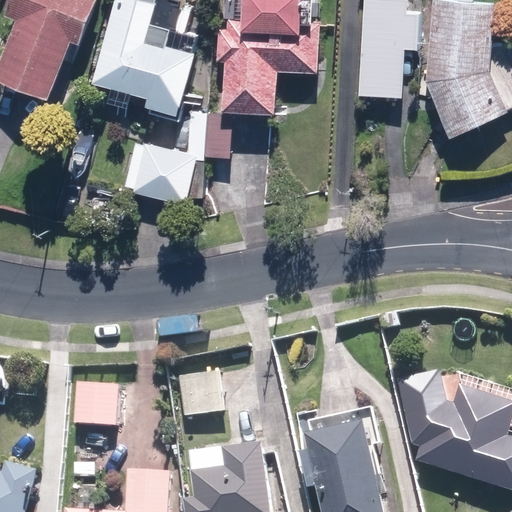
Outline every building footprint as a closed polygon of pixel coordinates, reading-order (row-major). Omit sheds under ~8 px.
[(9,0),(4,16),(21,22),(0,76),(0,81),(49,99),(71,41),(83,45),(99,0),(9,0)] [(115,0),(92,82),(149,98),(147,107),(179,116),(197,56),(166,47),(172,27),(151,21),(157,0),(115,0)] [(221,0),(218,61),(226,61),(222,111),(277,115),(280,69),(318,72),(321,23),(315,22),(316,0),(221,0)] [(407,12),(407,0),(364,0),(359,95),(403,98),(406,49),(418,50),(420,13),(407,12)] [(495,0),(493,0),(433,0),(430,74),(425,76),(450,136),(508,112),(491,72),(495,0)] [(199,157),(198,159),(207,159),(207,156),(232,157),(234,127),(223,127),(223,113),(191,111),(189,154),(199,157)] [(95,135),(76,132),(70,163),(89,167),(95,135)] [(199,157),(189,154),(139,139),(125,187),(185,205),(198,159),(199,157)] [(224,373),(183,376),(185,416),(226,414),(224,373)] [(122,388),(77,384),(74,425),(119,429),(122,388)] [(421,449),(417,463),(511,490),(511,438),(508,437),(511,423),(511,403),(465,390),(458,418),(432,410),(430,410),(428,410),(426,410),(425,410),(423,411),(422,411),(420,412),(418,413),(417,413),(416,414),(414,415),(413,417),(412,418),(411,419),(410,421),(409,422),(409,424),(408,426),(408,427),(408,429),(408,431),(408,432),(408,434),(409,436),(409,437),(410,439),(410,440),(411,442),(412,443),(414,444),(415,446),(416,447),(418,448),(419,448),(421,449)] [(309,491),(317,489),(322,511),(385,511),(367,424),(306,437),(309,453),(301,455),(309,491)] [(290,511),(281,467),(266,469),(264,447),(193,454),(199,502),(185,503),(186,511),(290,511)] [(0,511),(28,511),(36,482),(39,472),(8,465),(6,474),(0,473),(0,511)] [(130,471),(127,511),(91,511),(66,511),(65,511),(170,511),(173,473),(130,471)]
